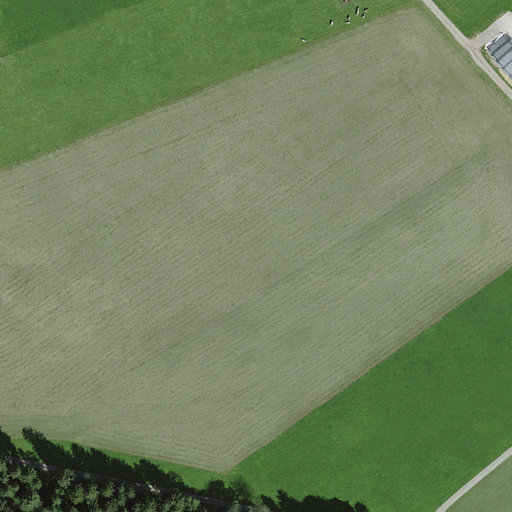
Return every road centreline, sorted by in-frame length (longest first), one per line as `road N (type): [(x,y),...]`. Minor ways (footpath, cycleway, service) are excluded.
road 1 (track): [(0,457),(268,511)]
road 2 (track): [(425,0),(511,94)]
